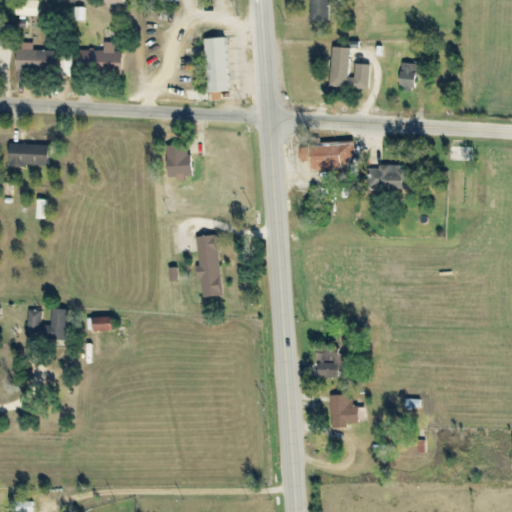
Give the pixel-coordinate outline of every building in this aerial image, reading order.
[(17,16),(39,17),(40,1),(17,0),(17,16)] [(310,0),(310,21),(330,22),(330,2),(335,2),(335,0),(310,0)] [(85,22),(85,8),(76,8),(75,21),(85,22)] [(0,48),(12,49),(13,25),(0,24),(0,48)] [(208,93),(229,92),(226,38),(205,40),(208,93)] [(123,52),(115,53),(115,43),(104,43),(104,51),(83,51),(83,73),(123,73),(123,52)] [(34,51),(34,44),(18,44),(18,83),(28,83),(28,72),(60,72),(60,51),(34,51)] [(369,89),(370,65),(355,65),(355,78),(349,78),(350,49),(332,48),(330,88),(369,89)] [(422,64),(401,63),(400,88),(415,89),(416,76),(422,76),(422,64)] [(50,167),(50,146),(10,145),(9,166),(50,167)] [(190,146),(166,147),(168,180),(186,180),(185,177),(191,177),(190,146)] [(311,170),(353,169),(352,146),(301,147),(301,162),(310,162),(311,170)] [(409,167),(378,166),(378,169),(368,169),(367,189),(408,191),(409,167)] [(37,220),(47,220),(47,200),(37,200),(37,220)] [(202,298),(223,297),(217,236),(196,238),(202,298)] [(178,268),(170,269),(170,282),(179,281),(178,268)] [(29,311),(28,339),(67,341),(69,310),(53,310),(52,326),(42,326),(43,311),(29,311)] [(114,318),(93,319),(94,333),(114,332),(114,318)] [(343,378),(343,354),(318,354),(318,379),(343,378)] [(332,429),(348,429),(348,423),(366,423),(365,408),(353,408),(353,397),(331,397),(332,429)] [(16,511),(32,511),(33,503),(17,502),(16,511)]
